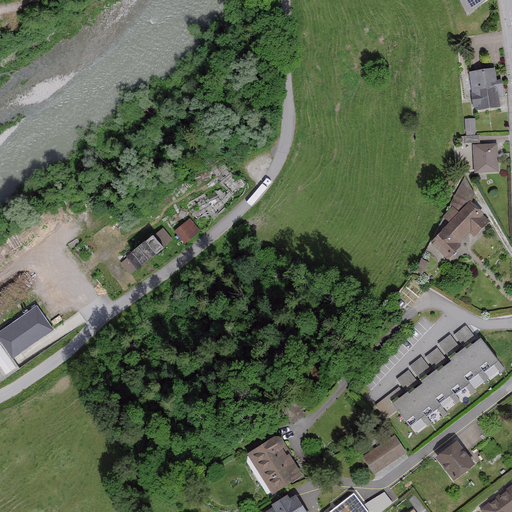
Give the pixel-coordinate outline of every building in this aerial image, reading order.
[(455,0),(463,18),(488,1),(487,0),(455,0)] [(494,81),(492,70),(466,74),(472,110),(476,109),(476,112),(498,108),(496,99),(502,98),(499,80),(494,81)] [(463,121),(463,132),(474,132),(473,120),(463,121)] [(496,173),(495,145),(471,146),(472,174),(496,173)] [(462,178),(440,219),(446,224),(428,246),(446,261),(458,247),(457,245),(466,234),(472,239),(486,222),(483,220),(485,218),(469,204),(472,197),(462,178)] [(190,217),(174,231),(186,244),(201,230),(190,217)] [(154,233),(119,260),(130,274),(165,247),(154,233)] [(38,304),(0,329),(0,342),(11,359),(55,329),(38,304)] [(477,339),(466,325),(464,327),(455,334),(464,345),(461,348),(450,334),(439,342),(451,358),(448,360),(438,347),(427,355),(436,367),(432,370),(421,356),(410,365),(422,381),(419,383),(408,369),(398,377),(407,389),(391,401),(410,425),(421,417),(427,426),(432,422),(427,415),(436,408),(443,417),(449,413),(440,402),(449,395),(456,404),(461,400),(455,392),(465,384),(472,394),(476,391),(466,379),(478,370),(485,380),(488,377),(483,370),(494,361),(501,371),(505,368),(480,336),(477,339)] [(244,456),(268,494),(298,475),(274,437),(244,456)] [(392,437),(362,458),(372,474),(403,453),(392,437)] [(459,452),(453,444),(433,460),(451,482),(470,466),(464,458),(467,456),(462,449),(459,452)] [(511,511),(511,484),(479,511),(480,511),(511,511)] [(373,511),(378,511),(394,501),(384,489),(366,503),(373,511)] [(367,511),(354,494),(330,511),(367,511)] [(287,501),(284,496),(258,511),(305,511),(295,496),(287,501)]
